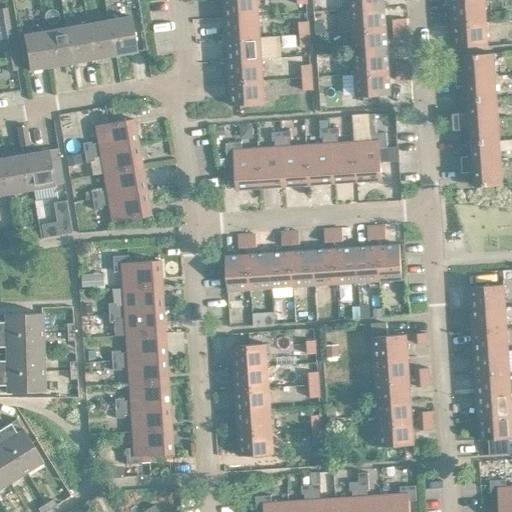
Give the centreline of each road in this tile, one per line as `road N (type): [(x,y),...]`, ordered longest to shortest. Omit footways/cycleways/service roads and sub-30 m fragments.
road 1 (residential): [(215,511),(199,225)]
road 2 (residential): [(454,511),(442,267)]
road 3 (residential): [(199,225),(436,206)]
road 4 (residential): [(436,206),(419,0)]
road 5 (residential): [(0,121),(181,91)]
road 6 (residential): [(199,225),(181,91)]
